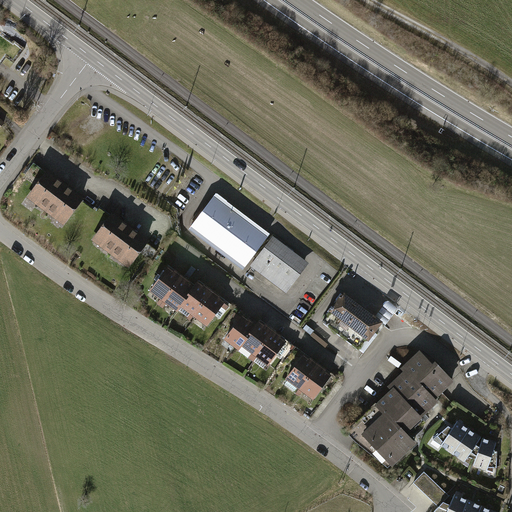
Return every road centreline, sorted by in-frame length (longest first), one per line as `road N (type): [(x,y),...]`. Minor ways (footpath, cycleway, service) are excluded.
road 1 (residential): [(59,0),(511,340)]
road 2 (secondary): [(485,355),(91,57)]
road 3 (residential): [(396,507),(313,438),(0,231)]
road 4 (trunk): [(270,0),(511,154)]
road 5 (trunk): [(511,136),(298,0)]
road 6 (residential): [(0,177),(91,57)]
